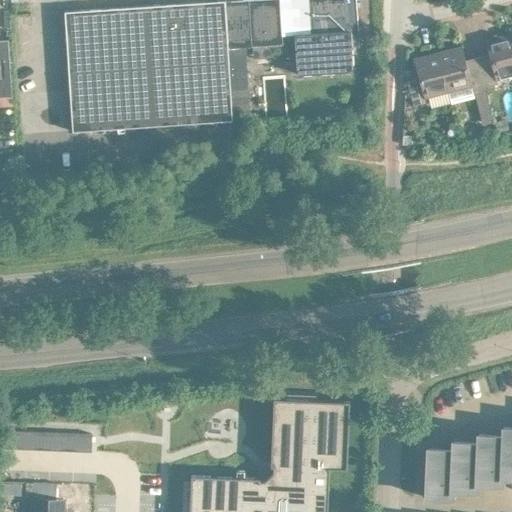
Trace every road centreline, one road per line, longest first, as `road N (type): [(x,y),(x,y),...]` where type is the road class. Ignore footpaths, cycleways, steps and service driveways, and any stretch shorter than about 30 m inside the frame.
road 1 (secondary): [(511,224),(330,258),(0,293)]
road 2 (secondary): [(0,356),(305,323),(511,288)]
road 3 (residential): [(384,511),(398,389),(427,367),(511,341)]
